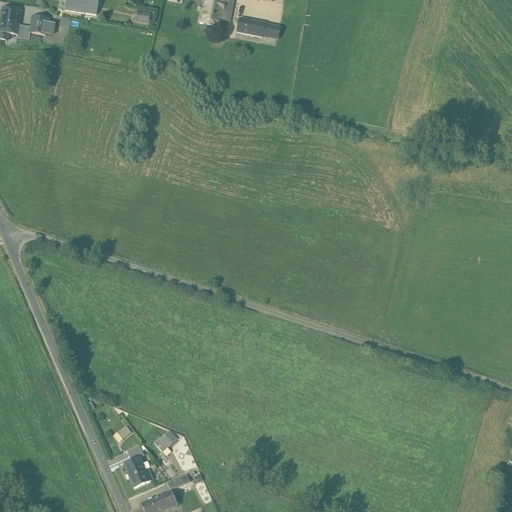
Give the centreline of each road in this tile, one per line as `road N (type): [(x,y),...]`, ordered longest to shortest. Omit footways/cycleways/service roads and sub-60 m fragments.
road 1 (unclassified): [(11,243),(31,234),(61,240),(511,387)]
road 2 (unclassified): [(11,243),(125,511)]
